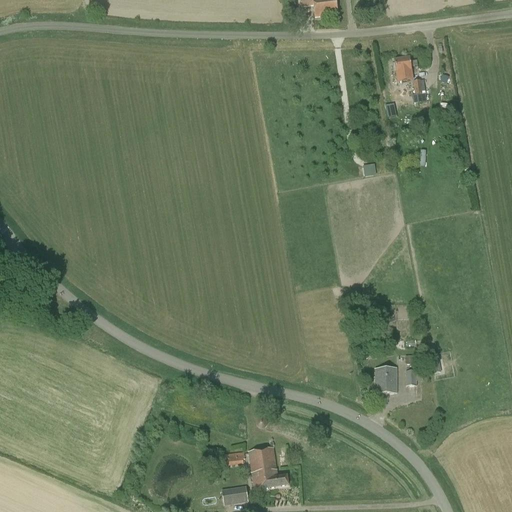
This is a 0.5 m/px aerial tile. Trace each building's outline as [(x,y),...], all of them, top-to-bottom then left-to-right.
[(337,15),(335,0),(301,0),(301,8),(314,7),(315,18),(331,16),(337,15)] [(395,61),(398,83),(413,81),(410,59),(395,61)] [(426,101),(423,83),(421,83),(420,82),(413,83),(414,96),(415,96),(416,102),(426,101)] [(394,105),(385,107),(387,119),(396,118),(394,105)] [(363,166),(364,177),(376,176),(375,165),(363,166)] [(367,303),(362,303),(363,306),(363,311),(376,310),(376,305),(375,302),(367,303)] [(416,373),(405,373),(406,387),(417,388),(416,382),(423,382),(422,357),(405,357),(405,366),(418,366),(418,372),(416,372),(416,373)] [(439,364),(431,365),(433,375),(441,374),(439,364)] [(396,370),(374,370),(374,396),(397,395),(396,370)] [(277,478),(273,450),(248,454),(254,492),(288,487),(286,477),(277,478)] [(245,460),(244,454),(220,457),(221,464),(223,464),(223,468),(243,465),(243,461),(245,460)] [(246,488),(221,492),(224,508),(248,504),(246,488)]
